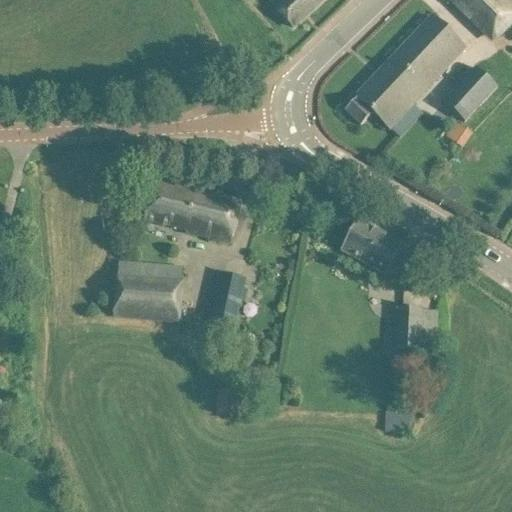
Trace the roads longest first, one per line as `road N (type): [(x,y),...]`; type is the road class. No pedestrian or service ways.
road 1 (unclassified): [(0,136),(287,116)]
road 2 (tertiary): [(511,273),(313,155),(287,116)]
road 3 (tertiary): [(287,116),(293,84),(378,0)]
